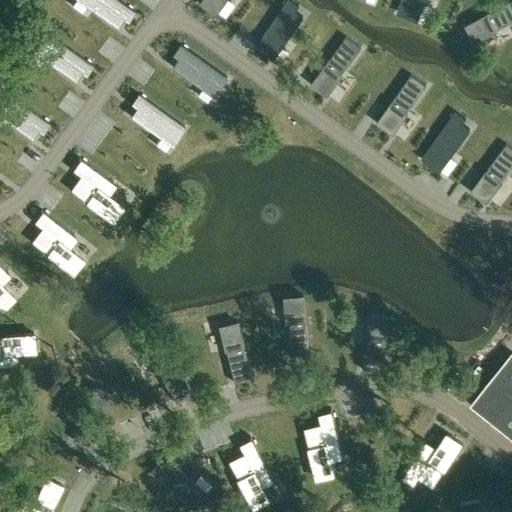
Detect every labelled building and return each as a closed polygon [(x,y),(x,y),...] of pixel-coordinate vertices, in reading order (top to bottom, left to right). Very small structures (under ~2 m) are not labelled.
[(74,0),(69,5),(91,28),(100,20),(81,0),(74,0)] [(118,0),(86,0),(88,1),(87,3),(91,6),(93,5),(95,6),(94,9),(117,25),(123,17),(128,21),(135,11),(118,0)] [(200,0),(199,2),(200,3),(201,1),(215,11),(223,0),(200,0)] [(291,0),(287,0),(256,45),(272,56),(280,44),(281,46),(284,41),(283,40),(285,37),(287,39),(303,15),(295,10),(299,5),(291,0)] [(401,0),(397,11),(415,18),(421,0),(401,0)] [(511,20),(511,0),(465,24),(474,41),(497,30),(496,29),(511,20)] [(46,32),(35,47),(46,55),(45,57),(50,60),(51,58),(54,60),(52,62),(75,79),(81,71),(86,75),(93,65),(46,32)] [(346,35),(311,83),(327,94),(342,74),(341,73),(361,46),(346,35)] [(179,57),(173,65),(197,81),(198,79),(201,81),(200,82),(204,85),(206,84),(216,92),(228,76),(181,43),(174,53),(179,57)] [(166,92),(174,80),(139,57),(132,69),(166,92)] [(343,118),(365,74),(356,69),(334,113),(343,118)] [(393,132),(408,112),(407,111),(426,84),(411,73),(377,121),(393,132)] [(3,90),(0,94),(0,110),(4,113),(2,114),(7,117),(8,116),(11,118),(9,120),(32,137),(38,129),(43,133),(50,123),(3,90)] [(136,106),(130,114),(154,131),(155,128),(158,130),(157,132),(161,135),(162,133),(173,141),(184,126),(138,93),(131,103),(136,106)] [(456,110),(422,157),(438,168),(451,149),(453,151),(470,128),(462,123),(466,118),(456,110)] [(136,149),(142,138),(100,115),(93,126),(136,149)] [(119,181),(128,169),(95,141),(85,152),(119,181)] [(511,146),(506,142),(471,189),(487,201),(502,180),(501,180),(511,165),(511,146)] [(80,175),(70,189),(112,220),(123,205),(103,191),(111,180),(80,157),(72,169),(80,175)] [(507,219),(511,213),(511,191),(510,190),(494,208),(507,219)] [(41,227),(30,240),(72,273),(83,259),(64,244),(72,233),(42,210),(33,221),(41,227)] [(0,276),(6,270),(0,263),(0,307),(1,309),(14,296),(0,282),(0,276)] [(6,306),(15,315),(29,302),(20,293),(6,306)] [(303,294),(284,295),(286,321),(287,321),(290,354),(309,352),(303,294)] [(267,325),(284,317),(275,300),(259,308),(267,325)] [(367,336),(362,369),(380,372),(390,314),(370,311),(366,336),(367,336)] [(237,320),(219,325),(225,349),(233,382),(251,377),(237,320)] [(206,323),(191,327),(204,367),(219,362),(206,323)] [(0,366),(12,366),(11,352),(35,351),(33,333),(0,335),(0,366)] [(161,342),(145,352),(158,374),(158,373),(175,402),(191,392),(161,342)] [(511,353),(474,402),(511,433),(511,353)] [(85,408),(72,439),(89,446),(112,392),(108,391),(94,385),(94,384),(84,408),(85,408)] [(321,423),(304,427),(317,478),(334,474),(330,459),(343,455),(332,410),(318,413),(321,423)] [(422,445),(401,477),(413,485),(418,477),(433,487),(462,442),(447,433),(434,453),(422,445)] [(243,452),(227,460),(251,507),(267,499),(260,485),(272,479),(251,437),(238,444),(243,452)] [(0,468),(8,457),(0,450),(0,468)] [(130,482),(138,476),(124,457),(116,464),(130,482)] [(157,461),(149,470),(193,507),(205,493),(188,479),(190,476),(168,458),(162,465),(157,461)] [(14,511),(48,511),(62,485),(46,477),(39,493),(36,499),(25,494),(26,492),(25,491),(14,511)] [(481,511),(479,500),(460,503),(461,511),(481,511)]
